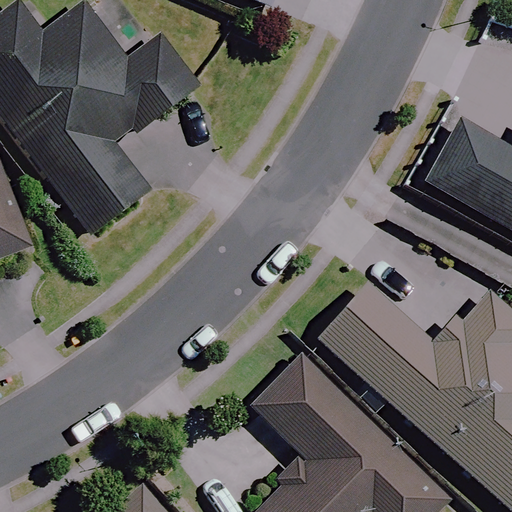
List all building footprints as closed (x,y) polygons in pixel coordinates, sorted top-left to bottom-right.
[(223,0),(265,18),(272,0),(223,0)] [(114,63),(75,11),(39,38),(15,5),(0,15),(0,134),(82,243),(141,198),(110,156),(187,97),(144,40),(114,63)] [(511,144),(505,158),(451,130),(417,193),(511,242),(511,144)] [(0,267),(22,258),(0,203),(0,267)] [(496,511),(511,511),(511,322),(472,287),(420,345),(359,290),(309,346),(496,511)] [(267,486),(274,493),(256,511),(436,511),(440,508),(290,364),(242,414),(291,461),(267,486)] [(150,511),(136,496),(117,511),(150,511)]
